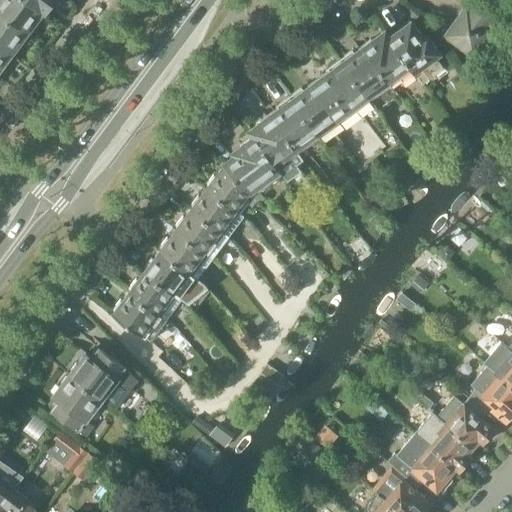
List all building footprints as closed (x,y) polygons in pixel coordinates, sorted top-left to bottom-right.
[(22,0),(0,0),(0,15),(26,36),(42,14),(22,0)] [(22,0),(42,14),(43,13),(45,15),(56,0),(22,0)] [(497,13),(487,5),(479,0),(478,0),(469,13),(466,11),(447,36),(473,55),(492,30),(487,26),(497,13)] [(0,15),(0,47),(11,56),(26,36),(0,15)] [(384,34),(411,71),(412,70),(418,77),(439,62),(434,56),(439,53),(427,37),(423,40),(411,23),(389,39),(385,34),(384,34)] [(390,86),(411,71),(384,34),(363,50),(390,86)] [(0,47),(0,70),(11,56),(0,47)] [(369,101),(390,86),(363,50),(356,55),(353,51),(339,61),(369,101)] [(340,123),(369,101),(339,61),(328,69),(331,73),(321,81),(334,99),(327,105),(340,123)] [(317,139),(340,123),(327,105),(334,99),(321,81),(305,92),(302,88),(288,98),(303,119),(317,139)] [(317,139),(303,119),(288,98),(277,106),(280,110),(271,117),(297,153),(317,139)] [(277,168),(297,153),(271,117),(250,132),(253,135),(252,135),(281,176),(282,175),(277,168)] [(253,195),(281,176),(252,135),(240,144),(242,147),(233,154),(235,156),(224,165),(223,166),(249,193),(252,196),(256,201),(257,200),(253,195)] [(252,196),(249,193),(223,166),(217,174),(214,174),(207,184),(207,186),(205,189),(211,193),(244,217),(256,201),(252,196)] [(244,217),(211,193),(205,189),(201,195),(198,195),(192,204),(192,206),(190,210),(228,238),(244,217)] [(213,258),(228,238),(190,210),(185,216),(183,216),(176,224),(176,228),(175,230),(213,258)] [(197,279),(213,258),(175,230),(170,236),(167,236),(161,245),(161,248),(159,251),(197,279)] [(182,300),(197,279),(159,251),(155,257),(152,257),(145,266),(145,269),(144,271),(182,300)] [(166,321),(182,300),(144,271),(139,278),(136,278),(129,287),(130,289),(128,292),(166,321)] [(410,285),(411,286),(419,293),(428,282),(419,275),(410,285)] [(150,342),(166,321),(128,292),(123,299),(120,299),(113,308),(113,311),(112,313),(150,342)] [(69,374),(103,399),(119,377),(117,376),(124,366),(99,347),(92,357),(85,352),(69,374)] [(511,384),(511,351),(502,363),(491,354),(484,362),(500,375),(501,374),(511,384)] [(87,420),(103,399),(69,374),(53,396),(60,400),(53,410),(78,428),(87,437),(94,426),(87,420)] [(511,416),(511,384),(501,374),(500,375),(484,394),(476,388),(469,397),(467,399),(467,400),(484,414),(493,403),(495,405),(492,408),(508,422),(511,416)] [(467,399),(469,397),(457,387),(452,394),(463,403),(453,415),(445,408),(439,416),(474,446),(480,440),(484,443),(496,430),(464,403),(467,400),(467,399)] [(428,408),(429,409),(434,403),(423,394),(418,400),(428,409),(428,408)] [(415,430),(457,467),(461,470),(471,458),(467,454),(474,446),(439,416),(432,410),(415,430)] [(415,430),(388,461),(390,464),(417,486),(423,479),(437,491),(457,467),(415,430)] [(72,455),(79,445),(60,431),(53,441),(72,455)] [(322,474),(333,461),(309,441),(292,461),(316,481),(314,483),(324,492),(323,493),(344,510),(353,499),(332,482),(332,483),(322,474)] [(55,460),(62,450),(52,443),(45,452),(55,460)] [(73,472),(88,452),(79,445),(72,455),(64,465),(73,472)] [(73,472),(83,480),(98,460),(88,452),(73,472)] [(136,483),(128,477),(118,489),(126,495),(136,483)] [(0,508),(14,489),(0,478),(0,508)] [(385,500),(398,511),(425,511),(433,504),(403,479),(386,500),(385,500)] [(28,500),(36,491),(22,480),(15,490),(14,489),(0,508),(0,511),(31,511),(35,507),(28,501),(29,500),(28,500)] [(398,511),(385,500),(386,500),(378,493),(377,495),(373,496),(371,498),(368,501),(366,503),(366,506),(365,508),(365,511),(398,511)]
